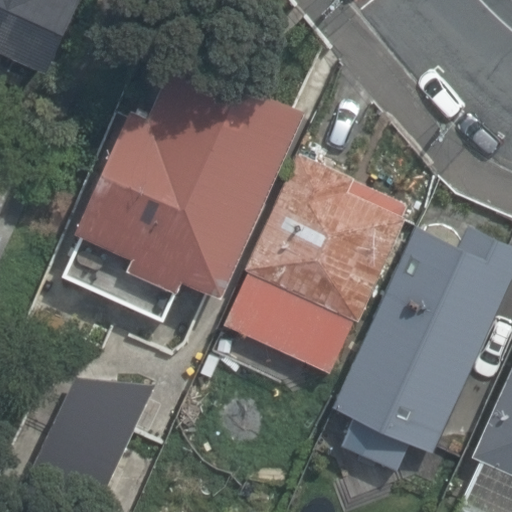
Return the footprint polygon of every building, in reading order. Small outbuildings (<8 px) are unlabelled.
[(95,0),(0,0),(0,44),(61,74),(95,0)] [(194,58),(153,79),(88,225),(140,253),(139,266),(185,287),(192,277),(228,292),(312,108),(194,58)] [(415,199),(304,152),(232,320),(342,367),(415,199)] [(511,242),(426,204),(337,402),(359,412),(345,443),(401,468),(414,441),(434,450),(511,275),(511,242)] [(511,511),(511,347),(466,447),(476,451),(447,511),(511,511)]
